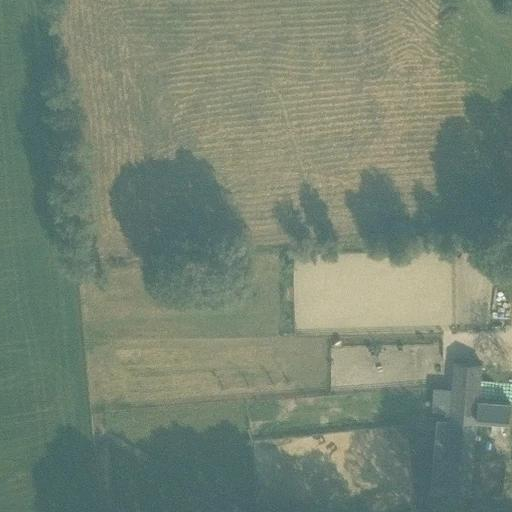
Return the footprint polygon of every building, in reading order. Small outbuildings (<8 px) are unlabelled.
[(450,420),(444,494),(470,496),(476,419),(478,399),(480,363),(455,361),(450,420)] [(491,393),(511,396),(511,368),(495,366),(491,393)] [(478,399),(476,419),(509,421),(510,402),(510,401),(479,399),(478,399)] [(421,450),(445,454),(449,431),(425,426),(421,450)] [(394,462),(373,462),(374,474),(363,474),(363,496),(394,496),(394,462)]
